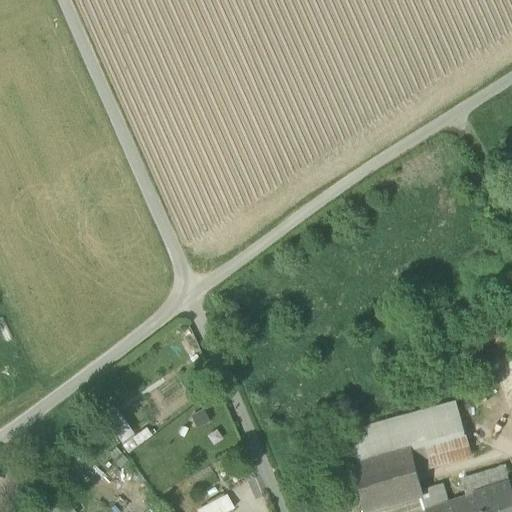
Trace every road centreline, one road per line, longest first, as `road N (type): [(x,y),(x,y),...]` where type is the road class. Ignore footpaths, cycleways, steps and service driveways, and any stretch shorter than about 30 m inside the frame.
road 1 (unclassified): [(190,295),(327,196),(511,80)]
road 2 (track): [(190,295),(61,0)]
road 3 (unclassified): [(0,438),(190,295)]
road 4 (residential): [(275,511),(190,295)]
